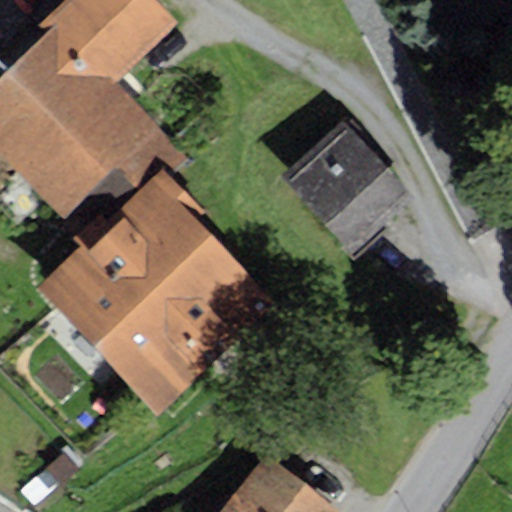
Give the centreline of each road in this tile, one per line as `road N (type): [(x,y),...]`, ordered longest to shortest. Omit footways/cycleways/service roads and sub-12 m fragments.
road 1 (track): [(222,0),(371,103),(399,132),(459,271),(511,318)]
road 2 (residential): [(402,511),(511,346)]
